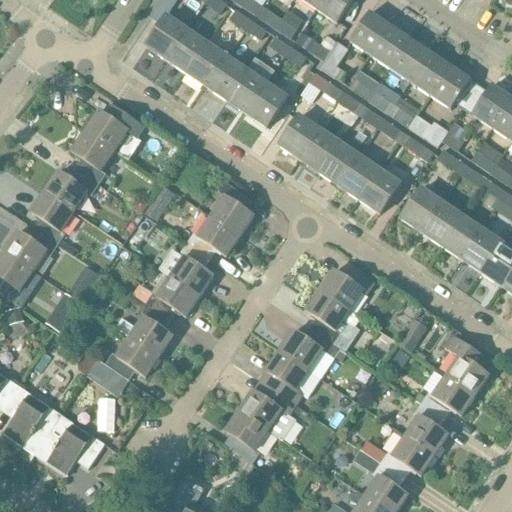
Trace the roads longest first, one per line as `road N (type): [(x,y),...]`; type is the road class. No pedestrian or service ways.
road 1 (residential): [(154,455),(311,221)]
road 2 (residential): [(311,221),(83,65)]
road 3 (residential): [(511,353),(311,221)]
